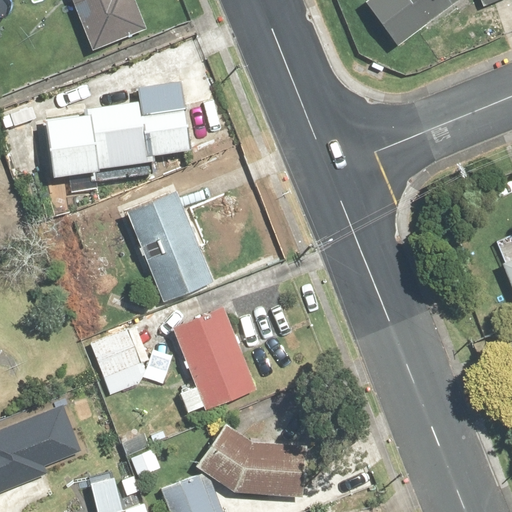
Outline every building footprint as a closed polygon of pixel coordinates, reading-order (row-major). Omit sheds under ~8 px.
[(84,0),(103,47),(153,27),(142,0),(84,0)] [(351,0),(350,1),(384,49),(453,0),(351,0)] [(56,116),(63,175),(167,163),(165,152),(196,148),(188,84),(147,89),(148,100),(97,106),(98,112),(56,116)] [(54,166),(49,126),(16,130),(22,171),(54,166)] [(127,209),(167,301),(221,277),(181,185),(127,209)] [(511,251),(493,260),(511,305),(511,251)] [(179,324),(210,408),(261,389),(231,305),(179,324)] [(93,341),(113,393),(157,376),(141,325),(93,341)] [(0,485),(45,467),(42,460),(83,443),(65,397),(0,424),(0,485)] [(232,419),(200,465),(241,492),(309,500),(315,448),(265,442),(232,419)] [(157,446),(134,457),(145,478),(168,467),(157,446)] [(168,490),(175,511),(224,511),(212,475),(168,490)]
